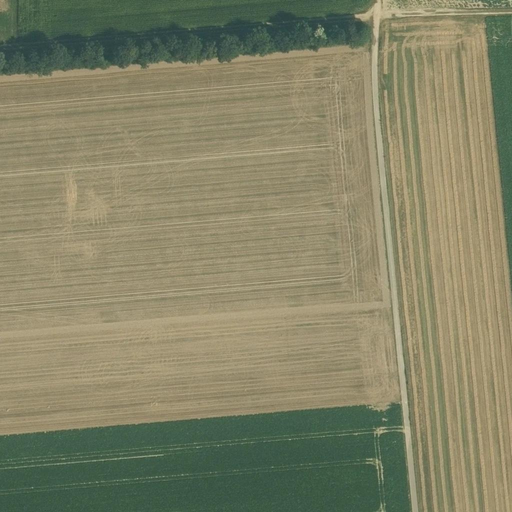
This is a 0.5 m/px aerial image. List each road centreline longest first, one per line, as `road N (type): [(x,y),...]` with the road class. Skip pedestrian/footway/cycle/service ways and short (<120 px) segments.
road 1 (track): [(415,511),(374,71),(376,16)]
road 2 (track): [(0,46),(376,16)]
road 3 (track): [(376,16),(511,15)]
